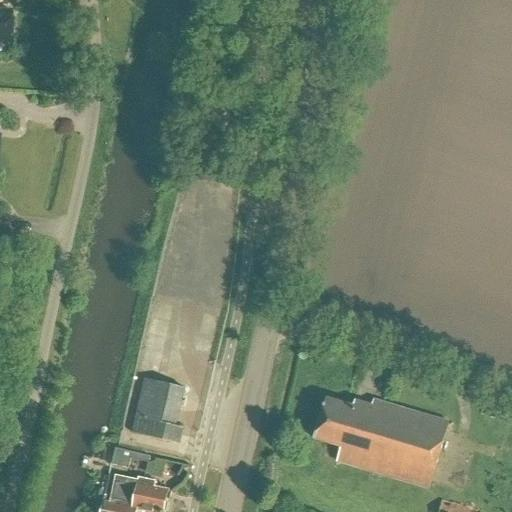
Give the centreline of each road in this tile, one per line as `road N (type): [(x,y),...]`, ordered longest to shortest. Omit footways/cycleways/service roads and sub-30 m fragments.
road 1 (secondary): [(227,511),(318,91),(312,0)]
road 2 (residential): [(5,511),(93,114),(90,0)]
